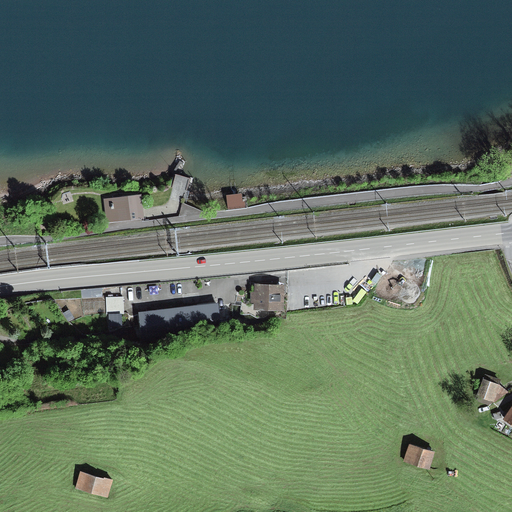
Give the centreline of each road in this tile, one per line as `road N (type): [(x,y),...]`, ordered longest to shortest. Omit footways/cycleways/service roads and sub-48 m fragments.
road 1 (track): [(0,244),(511,183)]
road 2 (primary): [(511,232),(0,286)]
